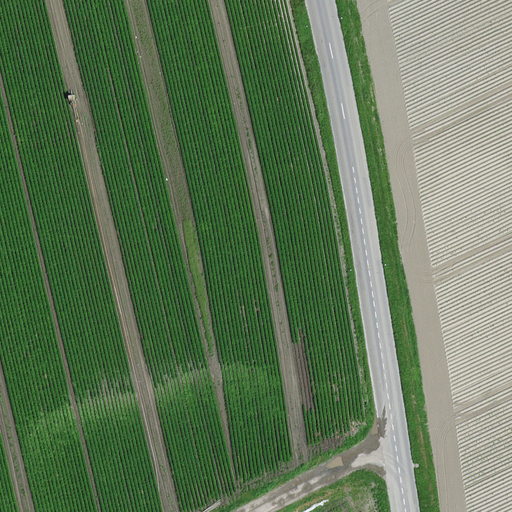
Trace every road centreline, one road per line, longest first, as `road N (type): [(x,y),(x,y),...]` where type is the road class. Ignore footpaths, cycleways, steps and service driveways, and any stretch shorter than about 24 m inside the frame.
road 1 (tertiary): [(320,0),(352,154),(406,511)]
road 2 (track): [(395,442),(260,511)]
